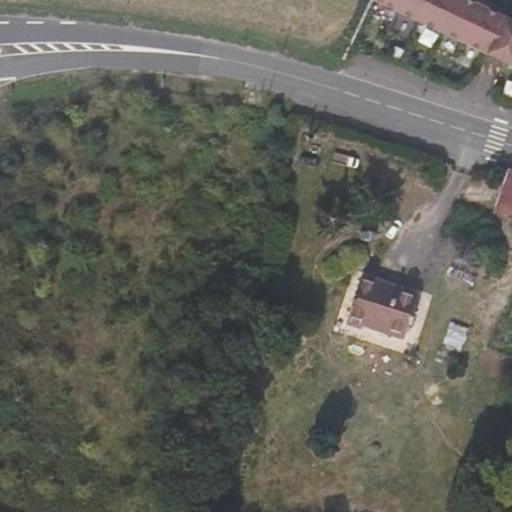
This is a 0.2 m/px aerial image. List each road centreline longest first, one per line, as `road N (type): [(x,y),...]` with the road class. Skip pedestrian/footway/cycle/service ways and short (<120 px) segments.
road 1 (tertiary): [(188,53),(295,77),(511,145)]
road 2 (tertiary): [(188,53),(0,35)]
road 3 (tertiary): [(0,69),(188,53)]
road 4 (unknown): [(469,132),(511,7)]
